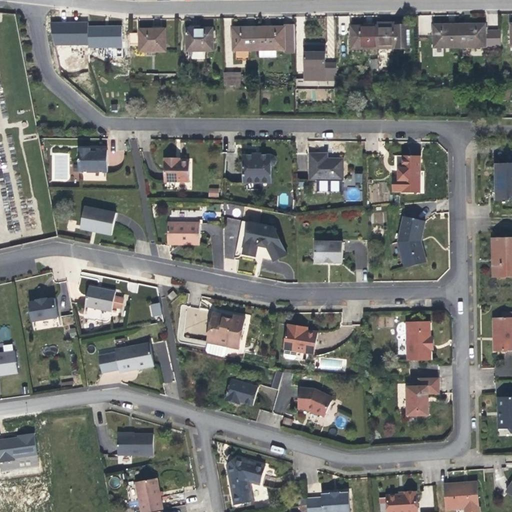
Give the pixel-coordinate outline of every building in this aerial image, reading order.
[(431,15),(418,15),(418,35),(432,35),(431,15)] [(88,22),(53,23),(53,46),(88,45),(88,26),(88,22)] [(122,25),(88,26),(88,45),(88,47),(123,47),(122,25)] [(285,28),(259,28),(232,27),(232,50),(259,50),(285,51),(285,54),(295,54),(295,26),(285,26),(285,28)] [(407,28),(374,28),(348,27),(348,49),(374,49),(406,49),(407,28)] [(433,27),(433,28),(432,48),(459,49),(483,49),(484,32),(484,27),(460,27),(433,27)] [(170,28),(145,28),(145,51),(169,52),(170,28)] [(217,29),(191,28),(191,52),(216,52),(217,29)] [(137,32),(129,33),(130,41),(138,41),(137,32)] [(319,85),(340,86),(341,68),(328,67),(328,51),(309,50),(308,79),(319,80),(319,85)] [(369,60),(371,69),(380,67),(378,58),(369,60)] [(223,72),(223,86),(241,87),(241,72),(223,72)] [(79,174),(108,174),(108,152),(97,152),(96,155),(90,155),(90,151),(79,150),(79,174)] [(311,182),(344,183),(344,163),(328,163),(328,156),(311,156),(311,182)] [(244,185),(259,185),(259,180),(273,180),(272,168),(276,166),(277,163),(276,159),(272,157),(244,157),(244,185)] [(404,158),(404,171),(404,175),(400,175),(400,180),(394,180),(394,193),(403,194),(403,195),(422,195),(422,158),(404,158)] [(178,162),(178,159),(167,159),(167,183),(191,183),(191,162),(181,162),(178,162)] [(501,195),(502,204),(511,203),(511,166),(496,167),(497,196),(501,195)] [(85,209),(81,228),(97,231),(97,234),(111,237),(116,215),(85,209)] [(407,271),(428,265),(422,243),(427,224),(406,219),(400,244),(407,271)] [(169,246),(201,246),(201,225),(169,224),(169,246)] [(238,255),(246,257),(253,225),(244,224),(238,255)] [(253,225),(246,257),(258,260),(261,248),(270,250),(276,264),(290,257),(277,230),(253,225)] [(493,281),(511,280),(511,243),(492,244),(493,281)] [(344,266),(343,245),(316,245),(317,266),(325,266),(325,267),(334,267),(334,266),(344,266)] [(111,314),(112,309),(114,299),(115,294),(90,289),(86,309),(111,314)] [(114,299),(112,309),(121,311),(123,301),(114,299)] [(31,324),(57,320),(54,300),(46,301),(46,300),(35,302),(35,303),(28,304),(31,324)] [(149,305),(152,317),(162,315),(160,303),(149,305)] [(64,326),(73,324),(71,314),(62,316),(64,326)] [(215,319),(210,344),(229,348),(241,351),(247,320),(236,318),(236,322),(226,320),(224,317),(219,316),(215,319)] [(397,323),(398,338),(406,338),(405,322),(397,323)] [(511,356),(511,322),(498,323),(498,356),(511,356)] [(434,362),(434,350),(434,339),(434,324),(409,324),(410,362),(434,362)] [(303,333),(303,329),(290,327),(286,352),(285,359),(287,361),(296,362),(297,361),(298,354),(316,357),(319,335),(309,334),(303,333)] [(208,352),(210,356),(224,359),(227,357),(229,348),(210,344),(208,352)] [(120,375),(154,369),(150,346),(116,352),(116,355),(99,358),(102,376),(119,372),(120,375)] [(0,377),(17,376),(14,354),(0,356),(0,377)] [(275,390),(281,392),(283,384),(286,375),(279,374),(275,390)] [(286,375),(283,384),(295,385),(296,376),(286,375)] [(239,401),(242,403),(255,407),(261,388),(234,380),(228,401),(238,404),(239,401)] [(443,396),(443,380),(422,381),(422,388),(410,389),(410,418),(433,418),(432,396),(443,396)] [(313,412),(327,419),(336,400),(317,390),(302,389),(300,410),(313,412)] [(511,399),(502,400),(503,428),(511,427),(511,399)] [(35,434),(0,439),(0,466),(1,471),(40,466),(35,434)] [(119,455),(156,455),(156,435),(120,434),(119,455)] [(237,506),(257,502),(253,483),(264,486),(270,467),(239,457),(229,466),(237,506)] [(139,482),(144,511),(155,511),(165,510),(160,478),(139,482)] [(433,485),(420,485),(421,507),(434,507),(433,485)] [(449,511),(459,510),(469,510),(468,511),(483,511),(481,485),(447,486),(449,511)] [(311,511),(354,511),(353,494),(343,495),(343,493),(334,494),(334,496),(325,496),(325,500),(311,501),(311,507),(311,511)] [(390,511),(421,511),(420,495),(409,495),(409,499),(390,500),(390,511)] [(311,511),(311,507),(311,501),(302,502),(302,508),(302,511),(311,511)]
